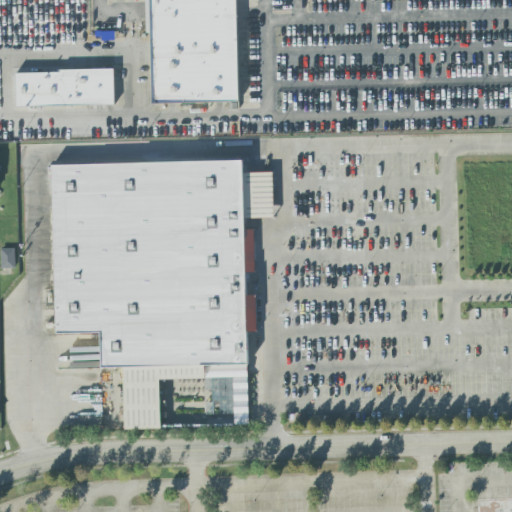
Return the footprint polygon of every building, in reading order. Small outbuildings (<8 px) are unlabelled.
[(239,0),(242,105),(154,107),(152,2),(113,2),(112,0),(239,0)] [(47,75),(119,74),(119,109),(48,110),(47,75)] [(57,171),(249,165),(249,176),(276,177),(277,221),(249,222),(256,432),(235,432),(235,383),(164,386),(165,432),(128,432),(126,374),(106,374),(105,338),(60,340),(57,171)] [(14,249),(1,249),(1,269),(15,269),(14,249)] [(220,415),(233,414),(232,378),(222,378),(222,389),(219,389),(220,415)] [(511,511),(511,500),(488,500),(488,507),(474,507),(474,511),(511,511)]
